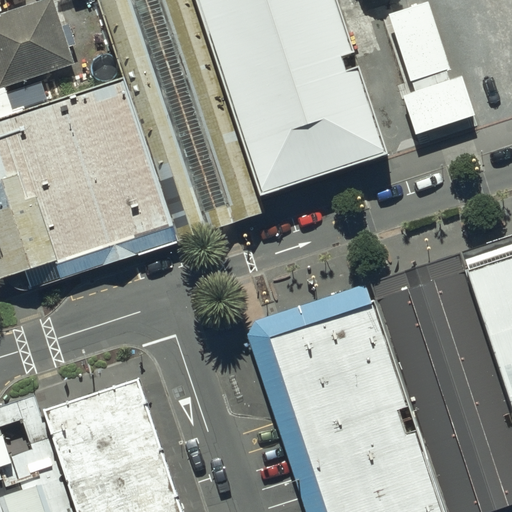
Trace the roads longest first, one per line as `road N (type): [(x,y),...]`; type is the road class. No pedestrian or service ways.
road 1 (residential): [(165,303),(236,267),(511,175)]
road 2 (residential): [(165,303),(239,511)]
road 3 (residential): [(0,357),(165,303)]
